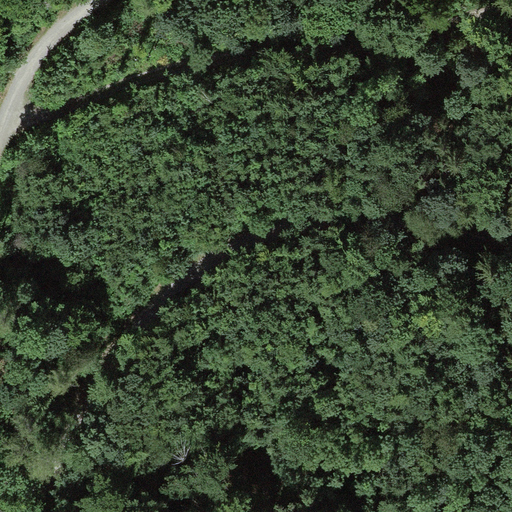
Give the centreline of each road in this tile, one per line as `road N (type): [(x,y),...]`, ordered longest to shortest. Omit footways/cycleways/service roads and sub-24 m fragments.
road 1 (track): [(28,511),(98,381),(160,296),(224,251),(332,212),(511,242)]
road 2 (track): [(357,46),(195,58),(27,123),(5,112)]
road 3 (track): [(5,112),(24,69),(93,0)]
